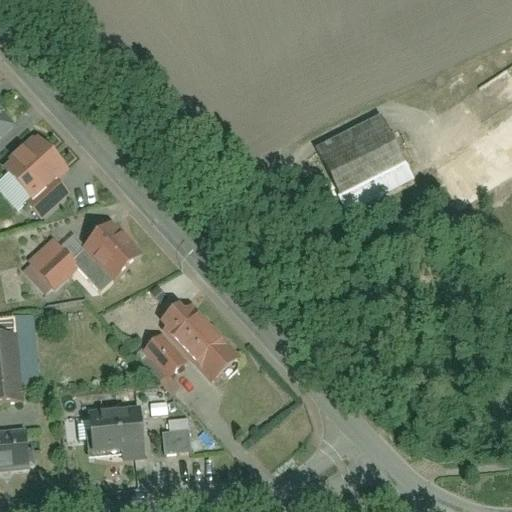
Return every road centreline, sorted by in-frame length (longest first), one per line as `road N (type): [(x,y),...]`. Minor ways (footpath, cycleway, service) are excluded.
road 1 (residential): [(0,46),(362,445)]
road 2 (residential): [(138,511),(277,493),(320,479),(362,445)]
